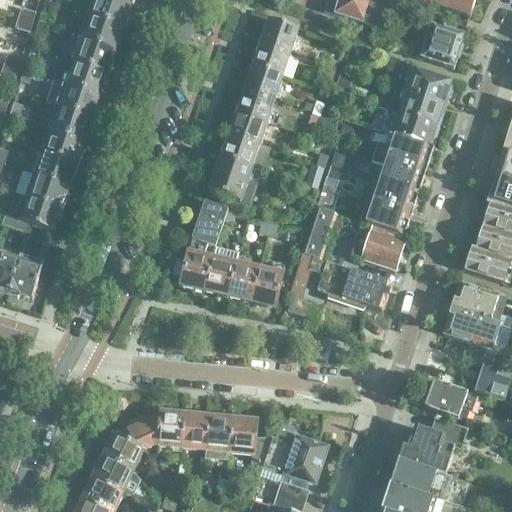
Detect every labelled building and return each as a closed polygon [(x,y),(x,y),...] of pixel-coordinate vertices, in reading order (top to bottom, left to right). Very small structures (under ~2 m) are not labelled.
[(105,0),(91,0),(86,17),(122,30),(129,8),(105,0)] [(351,38),(376,46),(376,45),(380,33),(381,33),(392,0),(404,0),(417,4),(418,0),(327,0),(323,14),(355,25),(351,38)] [(418,0),(417,4),(470,21),(476,0),(418,0)] [(26,1),(22,11),(32,14),(35,4),(26,1)] [(21,11),(18,21),(33,25),(36,15),(32,14),(22,11),(21,11)] [(42,14),(38,26),(48,29),(52,17),(42,14)] [(86,17),(78,39),(114,52),(122,30),(86,17)] [(33,25),(18,21),(15,30),(30,35),(33,25)] [(268,23),(260,46),(290,56),(298,32),(268,23)] [(48,29),(38,26),(34,39),(44,42),(48,29)] [(420,61),(452,72),(462,38),(430,28),(420,61)] [(78,39),(71,63),(106,75),(114,52),(78,39)] [(260,46),(252,68),(282,79),(290,56),(260,46)] [(348,47),(344,61),(353,64),(358,50),(348,47)] [(8,56),(4,66),(19,71),(22,61),(8,56)] [(332,57),(328,68),(338,72),(342,62),(340,61),(340,60),(332,57)] [(28,59),(24,72),(34,75),(38,62),(28,59)] [(71,63),(63,86),(99,98),(106,75),(71,63)] [(4,66),(1,76),(16,81),(19,71),(4,66)] [(252,68),(244,91),(274,101),(282,79),(252,68)] [(338,72),(328,68),(324,80),(332,83),(333,80),(335,81),(338,72)] [(402,95),(441,107),(448,84),(408,71),(404,85),(405,86),(402,95)] [(24,72),(20,85),(30,88),(34,75),(24,72)] [(350,76),(341,73),(337,83),(346,86),(350,76)] [(55,83),(47,105),(55,108),(91,121),(99,98),(63,86),(55,83)] [(244,91),(237,114),(266,124),(274,101),(244,91)] [(385,113),(434,128),(441,107),(402,95),(391,92),(385,113)] [(0,102),(0,113),(5,115),(8,105),(0,102)] [(316,103),(311,116),(320,119),(325,106),(316,103)] [(14,105),(10,118),(19,121),(23,109),(14,105)] [(327,117),(336,120),(339,110),(330,107),(327,117)] [(55,108),(48,131),(84,143),(91,121),(55,108)] [(384,136),(428,150),(434,128),(385,113),(378,134),(384,136)] [(237,114),(229,137),(258,147),(266,124),(237,114)] [(317,130),(316,131),(335,137),(339,126),(320,119),(311,116),(308,127),(317,130)] [(10,118),(5,131),(15,134),(19,121),(10,118)] [(338,143),(348,147),(354,130),(343,127),(338,143)] [(48,131),(40,154),(76,166),(84,143),(48,131)] [(502,152),(501,155),(511,158),(511,132),(509,131),(506,141),(500,141),(498,149),(502,152)] [(378,149),(375,158),(425,174),(432,152),(428,150),(384,136),(379,149),(378,149)] [(229,137),(221,160),(261,173),(269,152),(258,149),(258,147),(229,137)] [(0,151),(0,165),(5,167),(9,154),(0,151)] [(40,154),(33,177),(68,189),(76,166),(40,154)] [(334,155),(330,167),(342,171),(346,159),(334,155)] [(511,158),(501,155),(494,179),(511,184),(511,158)] [(320,156),(316,168),(324,171),(328,159),(320,156)] [(368,180),(381,184),(419,196),(425,174),(375,158),(368,180)] [(209,195),(240,205),(241,202),(251,206),(262,174),(261,174),(261,173),(221,160),(220,160),(209,195)] [(311,167),(305,189),(317,193),(324,172),(316,169),(311,167)] [(33,177),(25,199),(61,212),(68,189),(33,177)] [(487,200),(486,203),(511,210),(511,184),(494,179),(491,189),(486,190),(484,197),(487,200)] [(326,180),(324,188),(335,192),(338,184),(326,180)] [(364,191),(361,201),(412,217),(419,196),(381,184),(377,195),(364,191)] [(316,212),(328,215),(335,193),(323,189),(316,212)] [(17,222),(28,226),(53,234),(61,212),(25,199),(17,222)] [(412,217),(361,201),(358,211),(370,215),(366,228),(404,241),(412,217)] [(478,226),(478,227),(511,236),(511,210),(486,203),(485,207),(488,208),(482,227),(478,226)] [(188,253),(189,253),(212,259),(215,250),(224,225),(228,212),(205,205),(191,244),(188,253)] [(337,218),(328,215),(316,212),(302,257),(323,263),(337,218)] [(17,222),(5,218),(2,227),(14,232),(17,222)] [(28,226),(17,222),(14,232),(25,236),(28,226)] [(258,238),(266,239),(269,226),(260,224),(258,238)] [(269,226),(266,239),(276,240),(278,227),(269,226)] [(472,250),(471,251),(511,263),(511,236),(478,227),(477,230),(481,231),(474,251),(472,250)] [(45,232),(41,244),(49,246),(53,234),(45,232)] [(351,261),(395,276),(405,245),(371,234),(368,243),(358,240),(351,261)] [(204,293),(228,299),(236,264),(238,255),(215,250),(212,259),(204,293)] [(0,291),(8,294),(20,258),(0,251),(0,291)] [(511,263),(471,251),(465,272),(462,271),(461,275),(502,287),(509,264),(511,264),(511,263)] [(180,287),(204,293),(212,259),(189,253),(180,287)] [(20,258),(8,294),(32,302),(43,265),(20,258)] [(313,261),(309,273),(323,278),(327,265),(313,261)] [(228,299),(251,305),(260,270),(236,264),(228,299)] [(328,297),(342,302),(382,315),(392,287),(337,269),(333,281),(328,297)] [(260,270),(251,305),(275,310),(283,276),(260,270)] [(499,326),(498,328),(510,331),(511,323),(511,321),(502,318),(507,301),(499,299),(459,286),(454,303),(453,303),(450,311),(499,326)] [(484,365),(491,367),(496,354),(491,352),(498,328),(499,326),(450,311),(447,319),(448,320),(443,338),(484,351),(480,364),(484,365)] [(484,365),(474,395),(504,404),(511,379),(511,373),(491,367),(484,365)] [(424,411),(466,426),(470,416),(472,416),(478,400),(433,384),(432,388),(426,386),(423,394),(427,401),(424,411)] [(160,413),(160,416),(157,447),(156,449),(180,452),(184,416),(160,413)] [(128,431),(113,438),(143,453),(157,447),(160,416),(143,423),(142,421),(126,427),(128,431)] [(207,418),(184,416),(180,452),(204,454),(207,418)] [(231,421),(207,418),(204,454),(227,457),(231,421)] [(255,423),(231,421),(227,457),(252,459),(251,467),(259,468),(267,443),(253,441),(255,423)] [(398,464),(443,479),(454,451),(460,453),(467,432),(434,421),(434,423),(438,424),(434,437),(416,431),(409,450),(404,448),(398,464)] [(112,438),(101,460),(133,475),(143,453),(113,438),(112,438)] [(262,471),(284,478),(315,489),(328,450),(310,444),(296,440),(293,448),(273,441),(262,471)] [(101,460),(91,481),(122,496),(133,475),(101,460)] [(390,489),(459,511),(467,487),(443,479),(398,464),(390,489)] [(178,476),(175,489),(183,491),(186,478),(185,477),(178,476)] [(186,478),(183,491),(192,493),(195,480),(191,479),(186,478)] [(91,481),(80,503),(99,511),(114,511),(122,496),(91,481)] [(279,486),(271,511),(301,511),(302,508),(306,494),(279,486)] [(382,511),(459,511),(390,489),(382,511)] [(164,499),(164,502),(177,506),(181,508),(182,507),(184,500),(173,496),(167,494),(166,493),(164,499)] [(234,511),(196,499),(191,511),(267,511),(252,507),(250,511),(234,511)] [(166,511),(175,511),(177,506),(164,502),(161,510),(166,511)] [(99,511),(80,503),(76,511),(99,511)]
